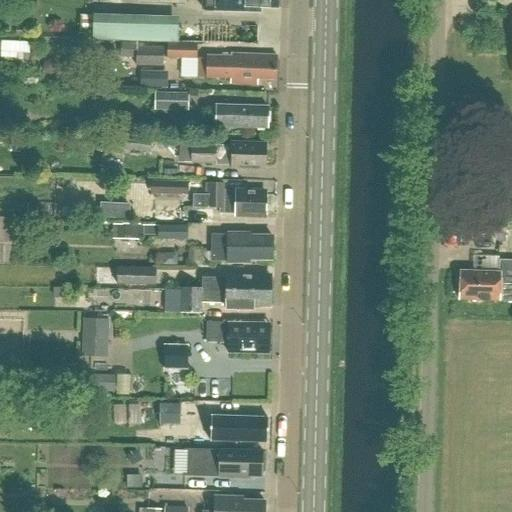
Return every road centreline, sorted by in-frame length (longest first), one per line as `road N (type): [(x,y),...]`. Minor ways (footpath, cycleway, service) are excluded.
road 1 (unclassified): [(424,511),(438,0)]
road 2 (secondary): [(311,511),(325,23)]
road 3 (residential): [(286,511),(297,23)]
